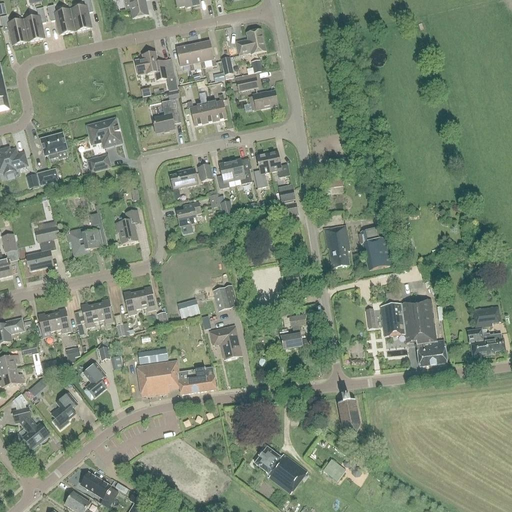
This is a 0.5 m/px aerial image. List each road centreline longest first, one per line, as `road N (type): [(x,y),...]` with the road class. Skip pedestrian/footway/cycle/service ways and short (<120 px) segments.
road 1 (residential): [(0,304),(158,261),(162,237),(144,162),(301,129)]
road 2 (residential): [(0,132),(23,122),(20,77),(33,61),(275,8)]
road 3 (tertiary): [(35,492),(102,436),(144,414),(340,386)]
road 4 (residential): [(340,386),(301,129)]
road 5 (tertiary): [(340,386),(511,366)]
road 6 (residential): [(301,129),(275,8)]
